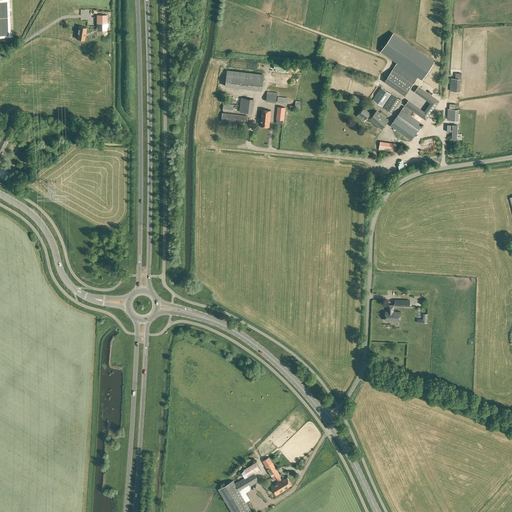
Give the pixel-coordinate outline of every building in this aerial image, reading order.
[(0,0),(0,36),(10,37),(9,0),(0,0)] [(107,29),(107,26),(107,15),(102,15),(102,21),(97,21),(97,30),(107,30),(107,29)] [(77,39),(84,40),(86,27),(78,26),(77,39)] [(397,62),(392,70),(385,80),(406,94),(418,76),(422,79),(434,61),(393,33),(381,50),(397,62)] [(227,70),(225,86),(262,90),(264,74),(227,70)] [(418,86),(414,91),(430,103),(424,111),(408,100),(404,105),(426,120),(430,115),(436,107),(439,101),(418,86)] [(372,99),(383,107),(392,94),(381,87),(372,99)] [(266,101),(276,102),(277,92),(267,91),(266,101)] [(353,94),(352,101),(358,103),(360,96),(353,94)] [(400,100),(392,94),(383,107),(391,112),(400,100)] [(252,113),(254,99),(241,97),(239,112),(252,113)] [(300,101),(290,100),(290,108),(300,109),(300,101)] [(223,110),(233,111),(234,104),(223,103),(223,110)] [(285,107),(277,106),(276,119),(284,120),(285,107)] [(423,124),(410,115),(412,112),(404,106),(390,125),(411,140),(423,124)] [(359,113),(357,115),(361,119),(364,121),(366,119),(368,116),(370,118),(370,119),(381,129),(388,120),(377,110),(372,115),(370,113),(371,112),(364,107),(359,113)] [(269,127),(271,110),(262,109),(260,126),(269,127)] [(447,120),(457,121),(458,109),(448,109),(447,120)] [(248,115),(222,112),(221,122),(247,125),(248,115)] [(380,141),(379,150),(395,152),(397,143),(380,141)] [(389,305),(389,310),(389,311),(385,311),(385,320),(393,320),(393,321),(400,321),(400,311),(393,311),(394,305),(389,305)] [(269,457),(262,460),(274,480),(275,479),(277,478),(278,481),(277,482),(271,486),(276,495),(285,489),(285,488),(291,485),(287,477),(282,480),(280,476),(269,457)] [(248,476),(235,484),(240,492),(247,487),(259,480),(255,473),(261,470),(256,461),(243,469),(248,476)] [(232,481),(218,489),(224,499),(227,504),(231,511),(248,511),(251,511),(246,502),(250,500),(246,493),(245,493),(249,490),(247,487),(240,492),(235,484),(233,480),(232,481)]
